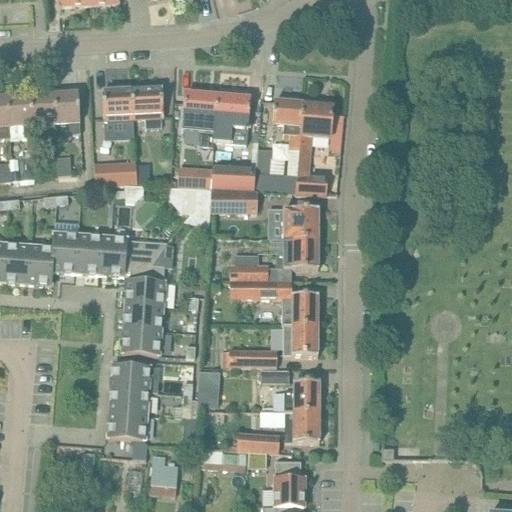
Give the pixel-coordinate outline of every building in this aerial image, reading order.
[(89,8),(88,0),(58,0),(59,10),(89,8)] [(88,0),(89,8),(119,7),(118,0),(88,0)] [(163,120),(163,111),(162,91),(131,92),(132,122),(145,121),(146,131),(161,130),(160,120),(163,120)] [(128,122),(132,122),(131,92),(102,94),(103,123),(114,123),(115,140),(129,140),(128,122)] [(78,95),(54,97),(55,127),(68,126),(69,139),(80,138),(79,125),(78,95)] [(183,119),(181,134),(200,136),(199,149),(213,151),(213,146),(217,99),(185,96),(183,116),(183,119)] [(55,127),(54,97),(31,98),(32,128),(43,127),(45,140),(56,139),(55,127)] [(33,140),(32,128),(31,98),(7,99),(9,129),(10,142),(33,140)] [(0,142),(10,142),(9,129),(7,99),(0,99),(0,142)] [(214,137),(213,146),(230,148),(231,133),(247,134),(248,125),(250,102),(217,99),(215,122),(215,130),(214,137)] [(317,108),(303,107),(300,139),(295,197),(325,199),(326,181),(308,179),(310,155),(311,140),(330,141),(342,142),(344,120),(332,119),(332,109),(329,109),(329,106),(327,104),(320,103),(318,105),(317,108)] [(283,137),(290,138),(289,153),(290,153),(290,157),(271,155),(271,153),(257,153),(255,172),(254,195),(295,197),(300,139),(303,107),(274,104),(272,127),(284,128),(283,137)] [(57,180),(56,162),(56,161),(42,162),(43,174),(39,175),(40,182),(44,181),(57,180)] [(56,162),(57,180),(71,179),(69,161),(56,162)] [(35,183),(33,162),(17,163),(17,165),(17,167),(18,177),(19,184),(35,183)] [(17,165),(10,166),(11,177),(12,184),(19,184),(18,177),(17,167),(17,165)] [(124,189),(135,188),(134,165),(94,167),(96,190),(124,189)] [(0,186),(12,185),(12,184),(11,177),(10,166),(0,166),(0,186)] [(211,194),(254,195),(255,172),(212,170),(212,174),(211,194)] [(182,173),(182,193),(210,194),(211,194),(212,174),(182,173)] [(124,195),(125,203),(125,206),(135,206),(143,199),(143,190),(124,189),(124,195)] [(254,195),(211,194),(210,194),(209,215),(255,217),(256,196),(254,195)] [(112,195),(113,203),(125,203),(124,195),(112,195)] [(67,198),(55,200),(56,209),(68,207),(67,198)] [(55,200),(43,201),(44,210),(56,209),(55,200)] [(19,203),(7,204),(7,213),(19,212),(19,203)] [(283,242),(318,242),(318,212),(292,212),(282,212),(283,227),(283,242)] [(53,236),(51,252),(54,253),(52,274),(76,276),(79,238),(53,236)] [(76,276),(100,278),(103,240),(79,238),(76,276)] [(124,275),(129,275),(151,269),(166,247),(127,243),(127,242),(103,240),(100,278),(124,279),(124,275)] [(318,273),(318,242),(283,242),(283,258),(276,258),(276,272),(291,272),(291,273),(318,273)] [(2,285),(27,287),(29,251),(5,249),(2,285)] [(51,289),(52,274),(54,253),(51,252),(29,251),(27,287),(51,289)] [(229,268),(229,283),(267,283),(267,268),(229,268)] [(125,307),(161,310),(164,270),(151,269),(129,275),(129,283),(127,283),(125,307)] [(230,287),(230,302),(243,302),(276,302),(282,302),(283,329),(318,329),(318,299),(298,298),(291,298),(291,286),(276,287),(243,287),(230,287)] [(189,301),(189,312),(197,313),(198,302),(189,301)] [(125,307),(124,332),(159,335),(161,310),(125,307)] [(317,359),(318,329),(283,329),(283,345),(282,359),(317,359)] [(158,359),(159,335),(124,332),(122,357),(158,359)] [(186,349),(185,361),(194,362),(195,350),(186,349)] [(228,356),(221,356),(221,371),(277,371),(277,355),(228,355),(228,356)] [(111,393),(147,395),(149,370),(113,368),(111,393)] [(199,408),(219,409),(220,374),(200,373),(199,408)] [(261,375),(261,387),(288,387),(288,374),(261,375)] [(284,415),(319,416),(319,385),(293,385),(293,399),(284,399),(284,415)] [(183,386),(183,398),(192,399),(192,387),(183,386)] [(111,393),(109,417),(146,419),(147,395),(111,393)] [(183,398),(182,410),(191,411),(192,399),(183,398)] [(319,416),(284,415),(284,431),(285,431),(284,445),(319,446),(319,416)] [(146,419),(109,417),(107,441),(144,444),(146,419)] [(182,449),(184,449),(193,450),(195,423),(184,423),(182,449)] [(265,457),(278,458),(279,441),(237,438),(236,455),(248,456),(265,457)] [(238,458),(202,455),(201,472),(237,474),(238,458)] [(247,471),(265,472),(265,457),(248,456),(247,471)] [(274,465),(273,510),(299,511),(303,511),(304,482),(300,482),(300,465),(274,465)] [(152,471),(151,488),(176,490),(178,471),(170,470),(164,470),(153,468),(152,471)] [(92,511),(93,502),(91,502),(90,500),(86,500),(85,493),(82,492),(82,497),(71,496),(70,511),(92,511)]
